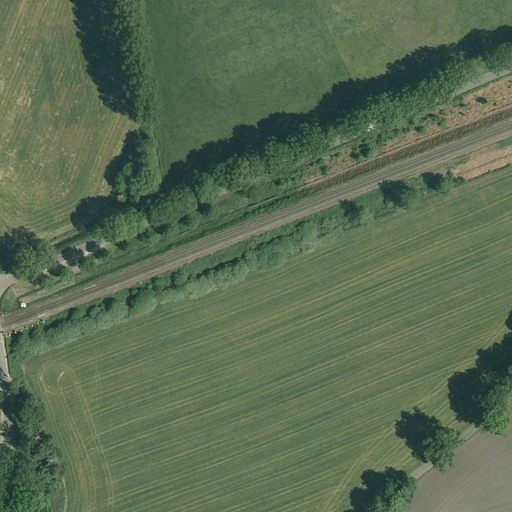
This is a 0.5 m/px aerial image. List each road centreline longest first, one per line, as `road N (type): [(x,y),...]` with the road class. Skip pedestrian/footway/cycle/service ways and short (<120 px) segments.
road 1 (unclassified): [(0,283),(511,68)]
road 2 (unclassified): [(386,511),(414,474),(511,397)]
road 3 (unclassified): [(3,511),(0,348)]
